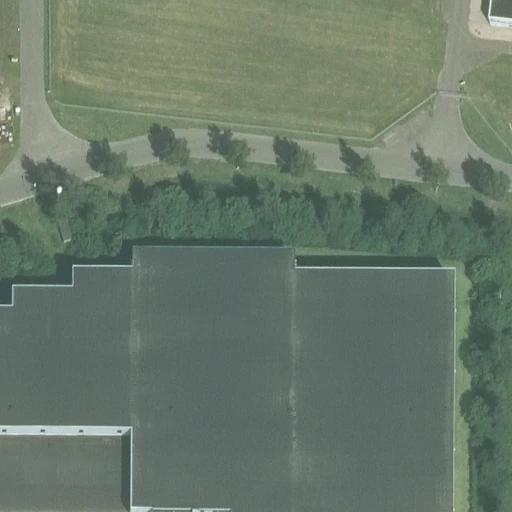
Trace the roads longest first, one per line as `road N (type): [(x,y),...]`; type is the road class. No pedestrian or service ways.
road 1 (unclassified): [(46,177),(125,154),(201,144),(511,178)]
road 2 (unclassified): [(46,177),(32,101),(31,0)]
